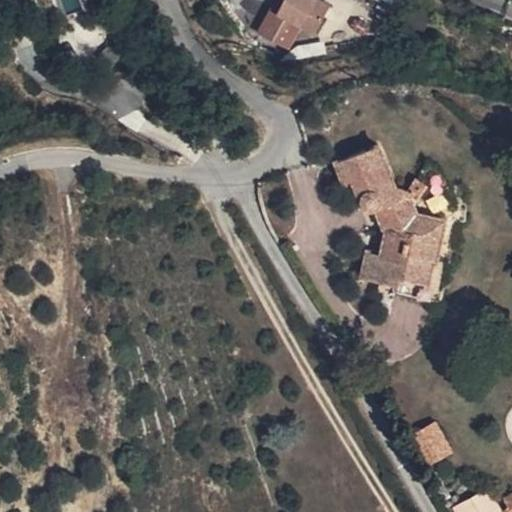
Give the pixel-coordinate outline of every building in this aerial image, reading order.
[(277,10),(293,22),(308,0),(245,0),(233,13),(256,31),(277,10)] [(352,183),(377,221),(384,216),(396,206),(407,193),(378,146),(368,153),(347,116),(308,137),(321,162),(329,158),(345,186),(352,183)] [(410,190),(407,193),(396,206),(384,216),(385,242),(366,241),(365,270),(438,272),(438,260),(453,260),(453,236),(458,235),(458,190),(410,190)] [(435,461),(457,447),(439,417),(416,431),(435,461)] [(456,503),(460,511),(506,511),(491,484),(456,503)] [(511,511),(511,491),(503,497),(511,511)]
